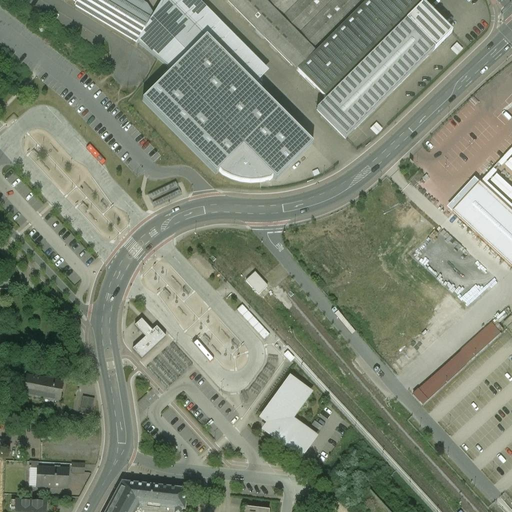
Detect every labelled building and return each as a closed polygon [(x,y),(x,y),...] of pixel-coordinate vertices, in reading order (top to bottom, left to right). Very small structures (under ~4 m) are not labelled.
[(77,0),(75,5),(92,16),(102,0),(77,0)] [(151,15),(125,0),(102,0),(92,16),(136,43),(151,15)] [(192,0),(159,0),(151,15),(136,43),(178,73),(208,43),(256,90),(268,77),(192,0)] [(226,0),(325,99),(405,20),(422,3),(419,0),(226,0)] [(451,32),(422,3),(405,20),(433,49),(451,32)] [(344,138),(433,49),(405,20),(325,99),(314,110),(344,138)] [(256,90),(208,43),(178,73),(144,107),(217,180),(244,153),(274,184),(311,146),(256,90)] [(453,213),(511,267),(511,212),(481,184),(453,213)] [(150,193),(154,205),(180,197),(176,186),(150,193)] [(268,287),(255,274),(246,282),(258,296),(268,287)] [(164,337),(156,328),(152,332),(140,320),(134,326),(145,337),(133,348),(142,358),(164,337)] [(492,324),(413,395),(421,404),(501,334),(492,324)] [(294,360),(287,352),(283,356),(290,363),(294,360)] [(42,380),(26,376),(22,394),(59,401),(62,384),(53,382),(54,379),(43,377),(42,380)] [(314,438),(290,420),(309,394),(290,380),(262,419),(269,424),(265,430),(272,435),(271,436),(300,457),(314,438)] [(98,398),(86,396),(84,406),(96,409),(98,398)] [(346,460),(336,450),(331,455),(341,465),(346,460)] [(29,476),(37,477),(37,469),(38,469),(38,463),(29,462),(29,476)] [(83,465),(72,464),(72,474),(83,474),(83,465)] [(38,469),(37,469),(37,477),(37,487),(66,489),(67,470),(38,469)] [(121,482),(108,511),(138,511),(140,506),(176,510),(176,511),(185,511),(188,508),(189,490),(160,487),(155,485),(121,482)] [(44,511),(45,503),(15,502),(15,510),(14,511),(44,511)]
